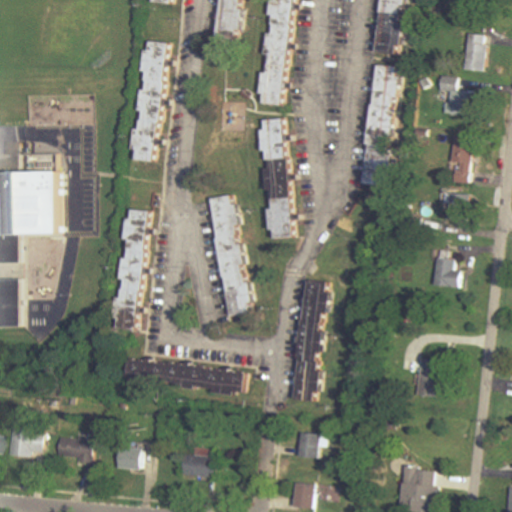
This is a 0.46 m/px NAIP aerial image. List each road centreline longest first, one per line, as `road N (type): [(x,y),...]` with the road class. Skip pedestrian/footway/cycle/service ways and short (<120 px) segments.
road 1 (residential): [(338,0),(325,217),(290,273),(258,511)]
road 2 (residential): [(280,351),(167,340),(202,0)]
road 3 (residential): [(472,511),(511,143)]
